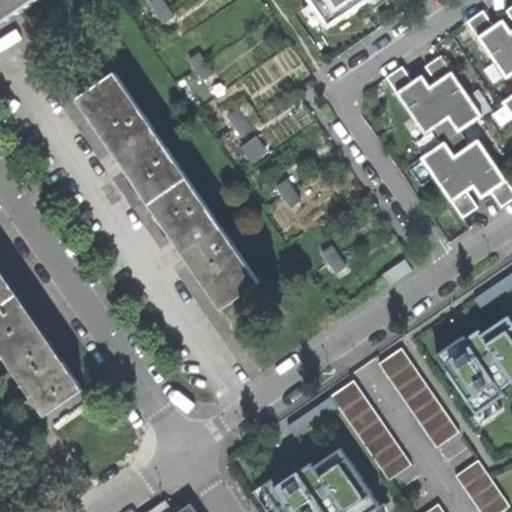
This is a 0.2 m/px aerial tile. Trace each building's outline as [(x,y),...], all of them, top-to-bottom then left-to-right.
[(0,0),(0,22),(32,0),(0,0)] [(307,0),(328,30),(371,0),(307,0)] [(483,20),(473,27),(509,81),(511,78),(511,6),(509,9),(502,13),(506,19),(498,24),(491,15),(483,20)] [(398,76),(392,80),(431,138),(439,132),(457,121),(466,134),(487,120),(445,58),(430,68),(442,85),(438,88),(434,90),(425,77),(412,86),(403,73),(398,76)] [(120,161),(149,204),(188,178),(117,73),(77,99),(120,161)] [(475,147),(466,134),(457,121),(439,132),(446,143),(424,158),(464,216),(471,211),(480,206),(472,194),(480,189),(488,201),(492,198),(496,196),(504,208),(511,201),(511,187),(482,142),(475,147)] [(220,310),(258,283),(188,178),(149,204),(182,253),(220,310)] [(0,352),(43,415),(81,389),(67,368),(62,372),(0,281),(0,352)] [(511,327),(495,339),(511,364),(511,327)] [(470,344),(447,359),(484,411),(506,396),(475,352),(470,344)] [(406,351),(384,366),(394,381),(416,366),(406,351)] [(424,378),(416,366),(394,381),(402,393),(424,378)] [(432,389),(424,378),(402,393),(410,404),(432,389)] [(358,384),(336,399),(346,413),(368,398),(358,384)] [(440,401),(432,389),(410,404),(418,416),(440,401)] [(376,410),(368,398),(346,413),(354,426),(376,410)] [(448,413),(440,401),(418,416),(426,428),(448,413)] [(384,422),(376,410),(354,426),(362,437),(384,422)] [(456,423),(448,413),(426,428),(433,438),(456,423)] [(392,433),(384,422),(362,437),(369,448),(392,433)] [(463,435),(456,423),(433,438),(441,450),(463,435)] [(400,445),(392,433),(369,448),(378,460),(400,445)] [(408,456),(400,445),(378,460),(386,471),(408,456)] [(348,450),(324,466),(354,511),(373,511),(385,504),(348,450)] [(415,467),(408,456),(386,471),(393,482),(415,467)] [(461,478),(469,489),(491,475),(483,463),(461,478)] [(294,470),(260,493),(272,511),(323,511),(302,481),(294,470)] [(469,489),(477,500),(498,486),(491,475),(469,489)] [(477,500),(484,511),(506,497),(498,486),(477,500)] [(484,511),(507,511),(511,509),(511,505),(506,497),(484,511)] [(187,511),(182,503),(172,509),(168,503),(157,510),(153,511),(187,511)]
